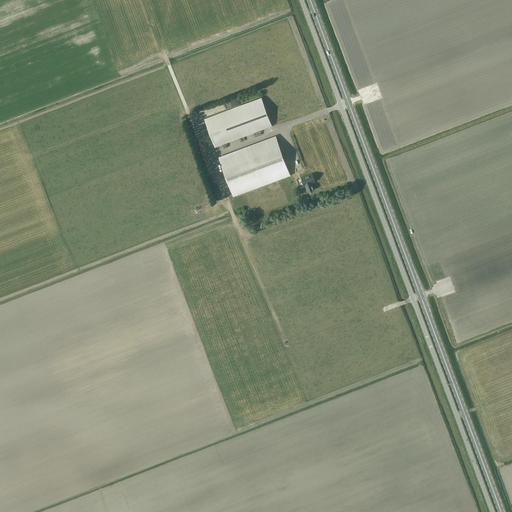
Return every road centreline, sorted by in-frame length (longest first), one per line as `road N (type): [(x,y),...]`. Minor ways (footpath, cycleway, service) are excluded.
road 1 (primary): [(502,511),(310,0)]
road 2 (unclassified): [(492,511),(301,0)]
road 3 (track): [(225,198),(286,343)]
road 4 (track): [(190,115),(145,0)]
